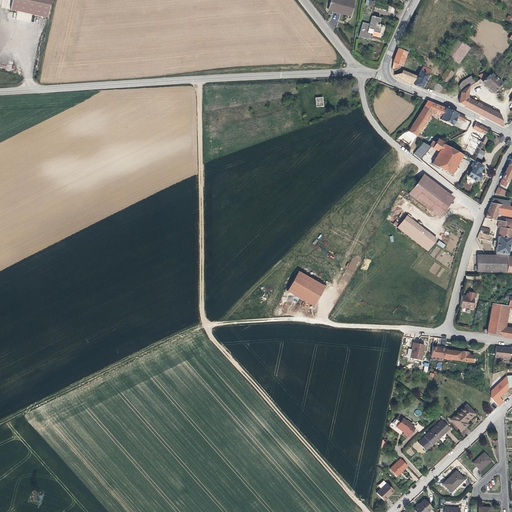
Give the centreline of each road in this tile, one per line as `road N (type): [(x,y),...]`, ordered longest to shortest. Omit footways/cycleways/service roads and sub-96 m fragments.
road 1 (track): [(366,511),(204,325),(199,77)]
road 2 (track): [(0,422),(204,325),(279,318),(404,329)]
road 3 (unclassified): [(0,91),(362,73)]
road 4 (residential): [(362,73),(367,112),(391,141),(482,214)]
road 5 (residential): [(500,411),(392,511)]
road 6 (tertiary): [(381,77),(508,135)]
road 7 (residential): [(446,331),(482,214)]
